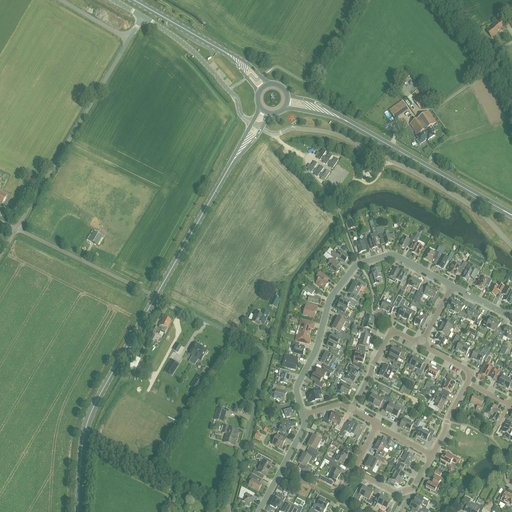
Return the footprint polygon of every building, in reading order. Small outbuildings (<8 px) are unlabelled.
[(497,31),(504,26),(500,21),(487,31),(492,38),(498,33),(497,31)] [(420,108),(430,100),(424,92),(414,101),(420,108)] [(408,109),(405,106),(409,103),(406,99),(390,110),(395,118),(408,109)] [(428,112),(410,124),(418,135),(416,136),(418,139),(416,141),(419,144),(421,143),(427,139),(428,141),(435,136),(433,133),(435,132),(435,131),(433,129),(432,129),(431,130),(429,128),(436,123),(428,112)] [(323,150),(317,159),(320,161),(326,152),(323,150)] [(329,154),(323,163),(326,165),(332,156),(329,154)] [(336,158),(329,167),(332,169),(339,160),(336,158)] [(315,162),(308,171),(311,173),(318,164),(315,162)] [(321,166),(314,175),(317,177),(324,168),(321,166)] [(327,170),(321,180),(324,182),(330,173),(327,170)] [(380,233),(380,234),(379,235),(381,241),(383,240),(384,241),(385,245),(392,243),(390,236),(385,234),(384,235),(382,228),(379,229),(376,230),(377,234),(380,233)] [(89,240),(91,242),(94,243),(97,245),(102,236),(94,231),(89,240)] [(370,237),(371,239),(369,240),(372,249),(378,248),(377,244),(380,243),(378,236),(375,237),(374,236),(374,235),(373,235),(372,235),(371,235),(370,236),(370,237)] [(364,237),(362,240),(361,240),(359,243),(357,244),(357,242),(354,243),(355,247),(358,246),(360,253),(366,251),(365,248),(366,248),(366,247),(366,246),(368,246),(365,236),(364,237)] [(413,236),(413,237),(411,236),(409,240),(404,237),(399,246),(406,249),(409,242),(412,244),(416,237),(413,236)] [(418,256),(423,247),(416,244),(413,243),(411,248),(413,249),(412,253),(418,256)] [(436,259),(439,253),(436,251),(435,253),(428,249),(423,259),(430,262),(433,257),(436,259)] [(345,263),(349,257),(341,250),(339,253),(338,252),(337,253),(334,251),(331,256),(336,260),(338,257),(345,263)] [(443,269),(449,259),(442,255),(440,258),(438,256),(436,260),(438,261),(436,266),(441,268),(441,267),(443,269)] [(336,275),(340,269),(338,267),(340,264),(332,259),(328,264),(332,267),(330,270),(336,275)] [(455,276),(460,267),(453,263),(451,267),(452,267),(449,273),(455,276)] [(378,279),(382,278),(379,268),(372,271),(374,279),(371,280),(373,285),(379,283),(378,279)] [(396,280),(400,271),(395,269),(392,275),(389,273),(386,279),(389,280),(395,283),(396,280)] [(476,277),(477,275),(480,271),(478,270),(477,271),(472,269),(466,270),(462,278),(468,282),(470,278),(475,280),(476,277)] [(406,274),(400,271),(396,280),(401,283),(399,286),(403,288),(405,285),(406,282),(403,280),(406,274)] [(324,289),(329,283),(325,280),(327,277),(320,272),(316,277),(319,279),(316,284),(320,287),(321,286),(324,289)] [(477,275),(476,277),(479,279),(475,286),(482,289),(483,286),(487,289),(492,280),(488,278),(486,279),(486,280),(477,275)] [(413,288),(417,280),(412,278),(408,286),(413,288)] [(417,280),(413,288),(418,291),(415,296),(418,297),(419,295),(422,291),(419,290),(422,283),(417,280)] [(354,282),(351,288),(360,292),(363,287),(365,288),(367,285),(361,282),(360,285),(354,282)] [(501,292),(504,287),(500,285),(499,288),(493,285),(491,288),(492,288),(489,293),(495,296),(498,291),(501,292)] [(301,296),(309,300),(308,301),(318,304),(319,299),(313,298),(314,296),(312,295),(315,291),(308,286),(305,290),(304,290),(301,296)] [(429,297),(433,289),(428,286),(424,295),(429,297)] [(510,304),(511,301),(511,292),(509,291),(510,289),(507,287),(503,294),(506,296),(503,300),(510,304)] [(360,292),(351,288),(348,294),(353,296),(352,299),(358,303),(360,297),(358,296),(360,292)] [(438,292),(433,289),(429,297),(431,299),(430,301),(432,302),(431,304),(434,306),(438,299),(435,298),(438,292)] [(277,308),(281,299),(274,296),(270,305),(277,308)] [(390,304),(386,312),(386,313),(387,314),(388,314),(389,314),(390,314),(391,315),(393,311),(395,313),(397,309),(401,303),(403,298),(399,296),(398,298),(396,303),(395,302),(393,306),(390,304)] [(347,308),(349,305),(354,308),(356,305),(357,306),(358,304),(349,299),(348,302),(342,299),(339,304),(340,304),(347,308)] [(386,312),(390,304),(391,302),(388,300),(387,300),(386,302),(384,301),(380,309),(386,312)] [(454,313),(460,303),(454,300),(452,305),(449,303),(446,309),(449,311),(448,312),(453,315),(454,313)] [(404,305),(401,303),(397,309),(401,311),(398,317),(403,320),(407,311),(402,308),(404,305)] [(460,303),(454,313),(460,315),(459,316),(462,318),(465,312),(462,310),(465,306),(460,303)] [(314,318),(316,310),(313,309),(314,306),(306,304),(305,308),(306,308),(304,315),(314,318)] [(340,304),(337,310),(343,313),(342,315),(347,318),(350,313),(347,311),(348,309),(347,308),(340,304)] [(468,314),(465,312),(462,318),(465,320),(466,319),(471,321),(476,312),(471,309),(468,314)] [(249,319),(252,320),(252,321),(259,325),(262,318),(266,320),(269,313),(263,311),(262,315),(256,312),(254,316),(251,314),(251,315),(249,319)] [(412,314),(407,311),(403,320),(408,322),(411,315),(414,317),(416,312),(414,311),(412,314)] [(481,315),(476,312),(471,321),(476,324),(475,325),(478,327),(482,321),(479,319),(481,315)] [(366,317),(365,322),(373,325),(375,319),(368,317),(369,314),(366,314),(365,316),(366,317)] [(425,323),(428,317),(424,315),(422,318),(419,316),(414,325),(419,328),(422,322),(425,323)] [(167,328),(171,320),(164,317),(162,322),(160,322),(159,324),(160,325),(167,328)] [(335,323),(343,327),(346,322),(349,324),(350,321),(345,318),(344,321),(338,318),(335,323)] [(491,330),(496,320),(491,318),(488,322),(485,321),(482,327),(485,328),(486,327),(491,330)] [(300,331),(310,334),(312,326),(309,325),(310,322),(301,320),(300,326),(301,326),(300,331)] [(496,320),(491,330),(494,332),(493,335),(497,337),(502,329),(499,328),(501,323),(496,320)] [(359,327),(359,330),(365,332),(365,329),(372,330),(373,325),(365,322),(363,322),(362,328),(359,327)] [(441,327),(450,332),(451,329),(455,330),(457,326),(451,322),(449,325),(444,322),(441,327)] [(343,327),(335,323),(332,329),(338,332),(336,334),(339,336),(342,337),(344,333),(344,332),(341,331),(343,327)] [(505,331),(502,329),(497,337),(502,340),(504,337),(507,339),(511,329),(507,326),(505,331)] [(450,332),(441,327),(438,332),(444,335),(443,338),(446,339),(448,341),(449,338),(447,337),(450,332)] [(365,332),(359,330),(358,330),(357,333),(362,334),(360,340),(369,342),(369,341),(370,341),(370,340),(371,339),(371,338),(371,337),(370,337),(370,336),(364,334),(365,332)] [(310,334),(300,331),(299,336),(297,335),(296,341),(305,344),(305,341),(308,341),(310,334)] [(342,337),(339,336),(338,338),(332,335),(329,341),(330,341),(337,345),(338,345),(339,342),(342,343),(345,339),(342,337)] [(446,339),(443,338),(437,335),(434,340),(438,342),(436,346),(441,349),(444,345),(443,344),(446,339)] [(461,353),(465,345),(461,342),(462,340),(459,338),(456,344),(459,345),(456,351),(461,353)] [(369,342),(360,340),(359,345),(358,345),(357,348),(359,349),(360,349),(361,346),(367,348),(369,342)] [(330,341),(327,346),(333,350),(332,352),(336,355),(337,355),(340,350),(337,349),(339,345),(338,345),(337,345),(330,341)] [(303,356),(305,348),(299,347),(299,344),(293,342),(291,349),(295,350),(294,353),(303,356)] [(189,362),(192,364),(202,347),(200,346),(201,345),(198,343),(197,344),(196,344),(190,354),(193,356),(189,362)] [(470,347),(465,345),(461,353),(466,356),(469,350),(471,352),(474,346),(472,345),(470,347)] [(474,346),(471,352),(474,353),(471,359),(476,361),(481,353),(476,350),(477,348),(474,346)] [(208,351),(202,347),(192,364),(195,366),(199,359),(201,361),(205,355),(206,355),(208,352),(207,352),(208,351)] [(398,358),(399,358),(400,356),(401,356),(404,357),(406,352),(401,349),(399,352),(393,348),(390,354),(391,354),(398,358)] [(360,349),(359,349),(358,352),(356,351),(355,357),(364,360),(366,355),(363,355),(365,350),(360,349)] [(486,355),(481,353),(476,361),(481,364),(484,359),(487,360),(489,357),(491,353),(490,353),(491,351),(489,349),(488,351),(486,355)] [(326,353),(323,358),(333,363),(334,364),(337,358),(340,360),(341,357),(337,355),(336,355),(335,357),(334,356),(333,357),(326,353)] [(295,370),(297,362),(292,360),(293,356),(289,355),(285,354),(284,359),(286,359),(284,367),(288,368),(288,369),(291,370),(291,369),(295,370)] [(391,354),(388,360),(394,363),(393,366),(399,369),(402,365),(397,362),(399,359),(399,358),(398,358),(391,354)] [(364,360),(355,357),(353,363),(355,364),(354,366),(353,365),(355,367),(360,369),(361,363),(363,364),(364,360)] [(489,357),(487,360),(485,362),(486,363),(482,369),(485,370),(483,375),(488,377),(492,369),(494,366),(489,364),(492,358),(489,357)] [(333,363),(323,358),(321,363),(328,367),(329,368),(328,370),(332,373),(333,373),(334,370),(330,368),(333,363)] [(415,368),(419,360),(414,358),(410,363),(408,362),(405,368),(407,369),(408,367),(411,369),(412,366),(415,368)] [(179,364),(172,360),(165,372),(172,376),(179,364)] [(419,360),(415,368),(417,369),(415,373),(421,376),(422,374),(424,371),(421,369),(424,363),(419,360)] [(355,367),(353,365),(349,363),(346,369),(350,371),(348,374),(357,379),(360,374),(353,370),(355,367)] [(382,371),(390,376),(392,373),(395,375),(398,370),(392,367),(391,369),(384,366),(382,371)] [(424,369),(424,371),(422,374),(424,376),(425,377),(428,379),(429,379),(430,377),(435,369),(430,366),(427,370),(424,369)] [(492,369),(488,377),(493,380),(495,376),(498,377),(501,371),(496,368),(495,371),(492,369)] [(278,370),(280,371),(279,375),(282,376),(280,383),(287,385),(290,375),(285,374),(286,371),(278,369),(278,370)] [(332,373),(328,370),(325,369),(324,372),(318,369),(315,374),(314,374),(323,379),(324,379),(325,376),(329,378),(332,373)] [(440,371),(435,369),(430,377),(435,379),(436,379),(438,380),(441,375),(438,373),(440,371)] [(390,376),(382,371),(379,376),(385,379),(384,382),(390,386),(393,380),(389,378),(390,376)] [(503,387),(508,378),(503,376),(504,373),(501,372),(499,376),(502,378),(498,384),(503,387)] [(323,379),(314,374),(311,380),(317,383),(315,385),(322,389),(325,384),(321,382),(323,379)] [(357,379),(348,374),(347,377),(343,375),(340,380),(346,383),(348,380),(354,384),(357,379)] [(196,385),(194,389),(197,391),(205,379),(198,375),(193,383),(196,385)] [(445,384),(453,388),(456,383),(454,382),(456,379),(448,375),(446,378),(448,379),(445,384)] [(511,380),(508,378),(503,387),(508,389),(511,383),(511,380)] [(341,395),(342,393),(348,396),(351,390),(345,387),(347,384),(342,382),(339,387),(340,387),(337,393),(338,394),(340,395),(341,395)] [(272,386),(273,386),(272,389),(276,393),(273,395),(275,397),(274,398),(277,399),(280,402),(281,400),(285,401),(287,392),(277,390),(278,385),(273,384),(272,386)] [(453,388),(445,384),(442,389),(443,389),(441,393),(447,396),(449,392),(450,393),(453,388)] [(315,393),(310,395),(311,397),(309,398),(310,403),(320,400),(318,395),(321,395),(319,389),(314,390),(315,393)] [(374,405),(378,397),(375,396),(376,392),(372,390),(369,395),(371,397),(368,402),(374,405)] [(436,401),(444,405),(447,400),(441,397),(442,393),(437,391),(434,396),(438,398),(436,401)] [(481,406),(484,400),(480,398),(480,399),(474,396),(470,403),(478,407),(476,410),(481,412),(484,407),(481,406)] [(381,399),(378,397),(374,405),(379,408),(382,403),(386,404),(388,399),(384,397),(382,397),(381,399)] [(389,398),(388,399),(386,404),(389,406),(386,412),(391,415),(395,407),(392,405),(394,402),(392,401),(392,400),(389,398)] [(444,405),(436,401),(435,404),(431,402),(429,406),(427,405),(426,406),(433,410),(435,407),(441,410),(444,405)] [(495,422),(498,417),(501,412),(497,409),(497,408),(491,404),(486,413),(492,416),(491,420),(495,422)] [(283,414),(284,414),(286,414),(287,419),(289,418),(290,420),(293,419),(294,418),(291,407),(286,409),(285,405),(277,406),(277,409),(279,410),(279,409),(280,409),(281,410),(282,410),(281,411),(282,413),(283,414)] [(401,410),(395,407),(391,415),(397,418),(400,412),(402,413),(405,408),(403,407),(401,410)] [(224,422),(227,411),(217,408),(214,420),(224,422)] [(334,423),(338,415),(333,413),(330,419),(326,417),(323,422),(329,426),(332,422),(334,423)] [(404,430),(409,421),(404,419),(405,416),(402,414),(400,418),(403,420),(399,427),(404,430)] [(338,415),(334,423),(333,426),(335,428),(335,429),(340,432),(343,426),(340,425),(344,418),(338,415)] [(414,424),(409,421),(404,430),(409,432),(414,424)] [(278,434),(279,431),(288,436),(291,429),(288,428),(289,427),(290,427),(291,427),(291,426),(291,423),(282,422),(280,425),(282,426),(279,430),(275,428),(274,431),(278,434)] [(421,439),(426,430),(423,429),(425,425),(420,422),(417,428),(420,429),(416,436),(421,439)] [(511,437),(510,436),(510,435),(511,431),(511,423),(509,422),(507,426),(505,425),(502,431),(505,433),(504,437),(508,439),(510,439),(511,437)] [(355,425),(350,423),(346,429),(343,427),(340,433),(339,433),(338,435),(344,438),(347,433),(350,435),(351,434),(355,425)] [(356,424),(355,425),(351,434),(354,435),(353,438),(358,441),(361,435),(358,434),(361,427),(356,424)] [(225,436),(237,439),(239,431),(229,429),(230,427),(224,426),(222,433),(226,434),(225,436)] [(428,432),(426,430),(421,439),(426,441),(429,436),(432,437),(435,432),(431,429),(429,430),(428,432)] [(282,448),(286,439),(277,435),(272,444),(279,448),(280,446),(282,448)] [(313,436),(310,441),(319,445),(320,442),(323,444),(324,442),(326,443),(328,439),(326,438),(324,436),(321,435),(319,439),(313,436)] [(237,439),(225,436),(224,442),(235,445),(237,439)] [(380,439),(377,444),(385,449),(386,446),(390,448),(393,442),(388,439),(386,442),(380,439)] [(319,445),(310,441),(308,446),(314,449),(312,453),(317,456),(319,456),(320,454),(317,452),(319,449),(317,448),(319,445)] [(385,449),(377,444),(374,450),(380,453),(379,457),(380,457),(384,459),(387,453),(383,451),(385,449)] [(341,450),(338,455),(346,460),(349,454),(343,451),(344,449),(341,447),(340,450),(341,450)] [(403,458),(412,463),(414,458),(411,456),(413,452),(408,450),(405,448),(403,452),(406,453),(403,458)] [(440,463),(445,466),(447,464),(450,472),(454,471),(451,462),(452,462),(458,465),(461,460),(446,452),(444,457),(443,456),(440,460),(441,460),(440,463)] [(317,456),(312,453),(310,457),(304,453),(301,458),(309,462),(309,463),(311,464),(314,458),(316,458),(317,456)] [(260,466),(269,471),(272,466),(266,462),(268,459),(258,454),(257,457),(258,459),(260,460),(259,461),(262,463),(260,466)] [(331,459),(330,462),(329,462),(335,465),(337,462),(343,465),(346,460),(338,455),(335,461),(331,459)] [(370,457),(368,462),(375,466),(378,461),(370,457)] [(309,462),(301,458),(301,459),(299,459),(298,461),(299,462),(298,463),(305,467),(303,471),(309,474),(312,469),(311,467),(307,465),(309,463),(309,462)] [(412,463),(403,458),(402,461),(398,459),(396,464),(397,464),(396,465),(399,467),(401,463),(409,468),(412,463)] [(326,461),(324,459),(323,459),(319,468),(322,469),(325,464),(323,463),(324,462),(330,465),(329,467),(333,469),(330,474),(338,478),(341,473),(335,470),(337,466),(335,465),(329,462),(330,462),(326,460),(326,461)] [(375,466),(368,462),(365,467),(373,471),(375,466)] [(399,467),(396,465),(395,468),(393,471),(396,472),(394,475),(403,479),(405,474),(402,472),(403,469),(399,467)] [(269,471),(260,466),(258,470),(255,468),(253,474),(258,477),(260,474),(266,477),(269,471)] [(258,491),(262,485),(256,481),(258,478),(251,474),(249,479),(251,481),(249,486),(258,491)] [(338,478),(330,474),(328,477),(327,479),(326,478),(326,479),(321,476),(319,480),(327,484),(329,480),(335,483),(338,478)] [(403,479),(394,475),(391,480),(389,479),(387,482),(390,483),(392,480),(400,484),(403,479)] [(435,484),(433,483),(432,484),(429,482),(426,488),(431,490),(430,492),(437,496),(440,491),(438,490),(441,485),(439,484),(442,479),(435,475),(432,481),(435,482),(435,484)] [(240,497),(243,499),(242,502),(245,504),(245,506),(247,505),(250,507),(252,504),(254,503),(253,501),(255,498),(249,495),(251,492),(242,487),(241,488),(239,497),(240,497)] [(364,498),(369,489),(364,487),(359,495),(355,493),(354,496),(360,499),(361,496),(364,498)] [(369,489),(364,498),(367,499),(365,502),(371,505),(374,500),(370,498),(374,492),(369,489)] [(506,504),(510,496),(505,493),(504,495),(501,494),(497,501),(500,503),(501,501),(506,504)] [(275,498),(270,507),(276,510),(277,507),(280,509),(282,505),(286,498),(283,497),(277,494),(275,498)] [(317,505),(326,510),(329,504),(323,501),(324,498),(318,495),(316,498),(314,503),(317,505)] [(381,509),(382,507),(386,499),(381,496),(378,503),(375,501),(372,507),(375,508),(376,507),(381,509)] [(417,497),(414,502),(420,506),(421,506),(423,504),(427,506),(430,501),(425,498),(424,501),(417,497)] [(462,503),(460,506),(466,509),(464,511),(465,511),(464,511),(471,511),(476,504),(475,504),(473,503),(470,502),(471,500),(465,497),(462,503)] [(391,501),(386,499),(382,507),(387,509),(391,501)] [(289,511),(294,505),(288,502),(289,501),(286,500),(283,506),(285,507),(282,511),(289,511)] [(414,502),(413,502),(410,507),(417,511),(416,511),(422,511),(423,511),(419,508),(420,506),(414,502)]
